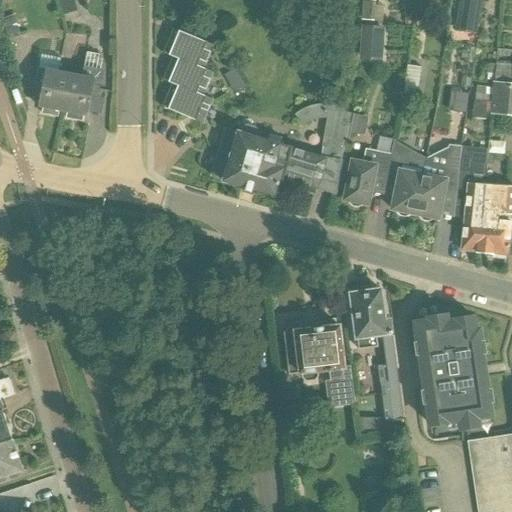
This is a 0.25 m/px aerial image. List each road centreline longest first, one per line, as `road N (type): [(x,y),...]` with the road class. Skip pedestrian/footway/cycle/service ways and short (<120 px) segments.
road 1 (residential): [(84,511),(0,221)]
road 2 (residential): [(266,511),(240,220)]
road 3 (tertiary): [(511,295),(240,220)]
road 4 (residential): [(131,191),(129,0)]
road 5 (tertiary): [(131,191),(0,160)]
